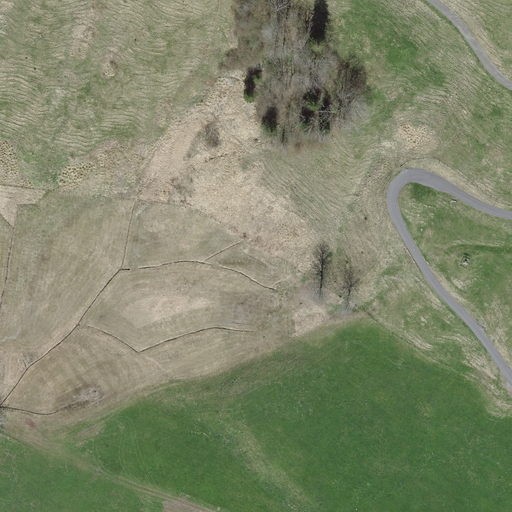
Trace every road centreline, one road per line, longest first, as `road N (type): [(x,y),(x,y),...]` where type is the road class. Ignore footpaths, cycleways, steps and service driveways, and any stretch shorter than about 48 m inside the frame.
road 1 (track): [(511,216),(415,176),(399,182),(392,197),(430,277),(511,375)]
road 2 (track): [(511,86),(430,0)]
